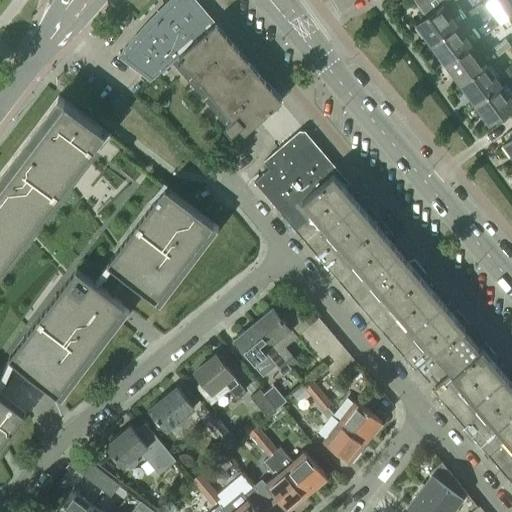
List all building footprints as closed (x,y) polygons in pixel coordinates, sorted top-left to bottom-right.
[(171,62),(214,24),(208,17),(193,0),(170,0),(164,7),(154,16),(145,26),(135,36),(131,41),(128,46),(124,51),(120,55),(121,56),(122,56),(151,78),(149,80),(150,81),(171,62)] [(457,25),(467,18),(453,0),(414,0),(426,16),(416,24),(431,44),(457,25)] [(496,27),(491,20),(476,30),(482,38),(496,27)] [(204,100),(249,62),(226,34),(216,22),(214,24),(171,62),(204,100)] [(445,64),(472,44),(457,25),(431,44),(445,64)] [(495,56),(510,45),(504,39),(490,49),(495,56)] [(486,64),(481,57),(472,44),(445,64),(460,83),(486,64)] [(281,100),(271,87),(249,62),(204,100),(225,124),(224,125),(236,139),(281,100)] [(500,84),(486,64),(460,83),(474,103),(500,84)] [(511,110),(511,93),(508,96),(500,84),(474,103),(489,123),(510,108),(511,110)] [(0,367),(0,284),(108,142),(118,150),(122,144),(58,95),(0,171),(0,442),(25,410),(0,391),(0,389),(10,375),(0,367)] [(283,216),(337,169),(336,169),(327,166),(324,162),(322,152),(310,138),(300,142),(294,135),(263,161),(269,168),(254,181),(283,216)] [(511,155),(511,136),(503,143),(511,155)] [(327,267),(380,221),(370,209),(365,211),(345,187),(348,183),(337,169),(283,216),(327,267)] [(165,186),(107,263),(160,303),(218,227),(165,186)] [(371,318),(424,272),(413,259),(408,261),(388,238),(391,233),(380,221),(327,267),(371,318)] [(76,268),(8,357),(62,398),(129,309),(76,268)] [(461,331),(463,329),(468,324),(456,310),(451,312),(432,289),(434,284),(424,272),(371,318),(415,369),(434,352),(448,340),(449,341),(452,339),(451,338),(460,330),(461,331)] [(298,334),(305,343),(326,326),(318,317),(309,325),(293,306),(280,316),(272,307),(253,323),(270,344),(280,357),(290,369),(297,363),(277,339),(287,331),(293,338),(298,334)] [(270,344),(253,323),(234,339),(251,359),(262,351),(273,364),(274,363),(288,380),(295,374),(290,369),(280,357),(270,344)] [(313,352),(333,335),(326,326),(305,343),(313,352)] [(451,373),(477,350),(477,349),(479,348),(476,344),(466,333),(463,329),(461,331),(460,330),(451,338),(452,339),(449,341),(448,340),(434,352),(437,357),(447,368),(451,373)] [(321,361),(341,344),(333,335),(313,352),(321,361)] [(476,440),(511,410),(511,383),(493,362),(496,357),(484,343),(479,348),(477,349),(477,350),(451,373),(432,389),(476,440)] [(329,371),(349,353),(341,344),(321,361),(329,371)] [(337,380),(357,363),(349,353),(329,371),(337,380)] [(243,390),(231,375),(232,374),(215,354),(194,371),(202,381),(195,386),(209,403),(228,388),(235,397),(243,390)] [(320,391),(312,382),(304,388),(312,398),(320,391)] [(193,407),(176,386),(149,408),(166,429),(193,407)] [(276,408),(259,388),(249,396),(266,416),(276,408)] [(286,400),(278,391),(268,398),(276,408),(286,400)] [(330,403),(320,391),(312,398),(322,409),(330,403)] [(366,440),(381,420),(355,399),(339,419),(366,440)] [(511,483),(511,410),(476,440),(511,483)] [(222,426),(210,412),(202,419),(214,433),(222,426)] [(366,440),(339,419),(323,439),(350,460),(366,440)] [(159,441),(149,448),(130,424),(106,444),(123,465),(125,463),(128,467),(131,467),(136,463),(137,460),(134,456),(140,451),(158,474),(174,460),(159,441)] [(234,440),(222,426),(214,433),(226,448),(234,440)] [(265,437),(255,426),(248,432),(258,444),(265,437)] [(287,510),(306,493),(283,466),(272,452),(275,449),(265,437),(258,444),(268,456),(262,460),(272,472),(275,470),(277,472),(264,483),(287,510)] [(326,477),(303,450),(283,466),(306,493),(326,477)] [(102,472),(77,452),(68,464),(93,483),(102,472)] [(449,511),(465,492),(455,480),(454,482),(449,478),(451,475),(440,461),(427,471),(430,474),(407,505),(416,511),(449,511)] [(102,490),(111,479),(102,472),(93,483),(102,490)] [(201,491),(208,485),(198,473),(191,479),(201,491)] [(111,496),(119,485),(111,479),(102,490),(111,496)] [(219,497),(208,485),(201,491),(211,503),(219,497)] [(264,511),(271,507),(253,486),(243,494),(241,491),(221,508),(222,508),(224,507),(227,511),(264,511)] [(83,511),(90,503),(72,488),(53,511),(83,511)] [(131,511),(144,511),(148,507),(139,501),(131,511)] [(102,511),(90,503),(83,511),(102,511)]
